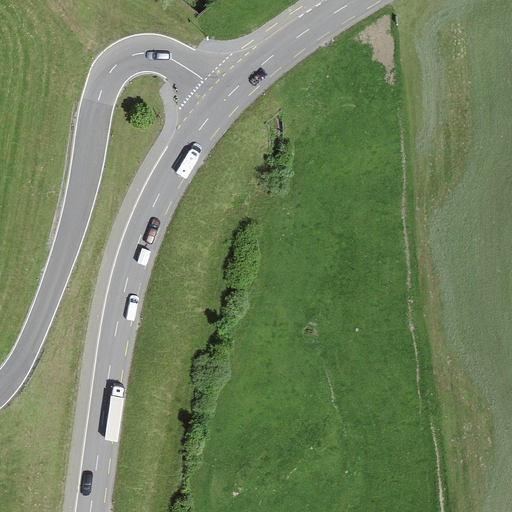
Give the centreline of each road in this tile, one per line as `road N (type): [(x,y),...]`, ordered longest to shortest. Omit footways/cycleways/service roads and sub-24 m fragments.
road 1 (tertiary): [(0,388),(25,358),(57,280),(102,84),(113,68),(127,57),(159,54),(224,99)]
road 2 (primary): [(224,99),(182,153),(139,240),(117,326),(90,511)]
road 3 (primary): [(358,0),(224,99)]
